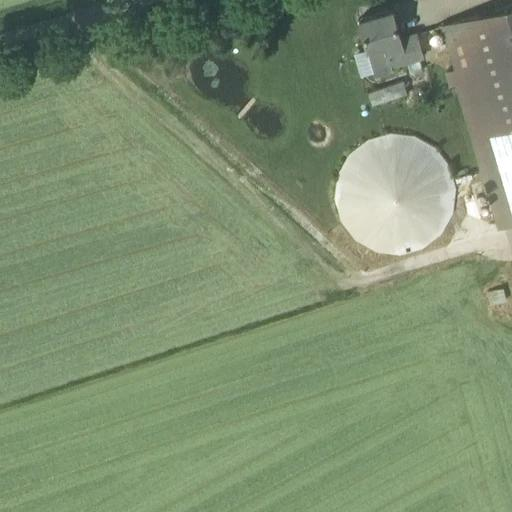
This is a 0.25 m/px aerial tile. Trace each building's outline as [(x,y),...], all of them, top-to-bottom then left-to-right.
[(450,86),(460,83),(502,227),(511,224),(511,4),(443,25),(456,68),(446,71),(450,86)] [(417,37),(402,42),(392,9),(359,19),(368,49),(375,74),(392,69),(390,65),(407,61),(410,73),(423,70),(420,57),(423,56),(417,37)] [(371,102),(407,93),(404,80),(368,89),(371,102)] [(339,176),(336,199),(341,219),(357,238),(379,250),(403,252),(424,245),(441,231),(452,212),(456,187),(449,165),(434,146),(414,135),(388,133),(366,139),(350,153),(339,176)] [(503,288),(486,292),(489,305),(506,301),(503,288)]
